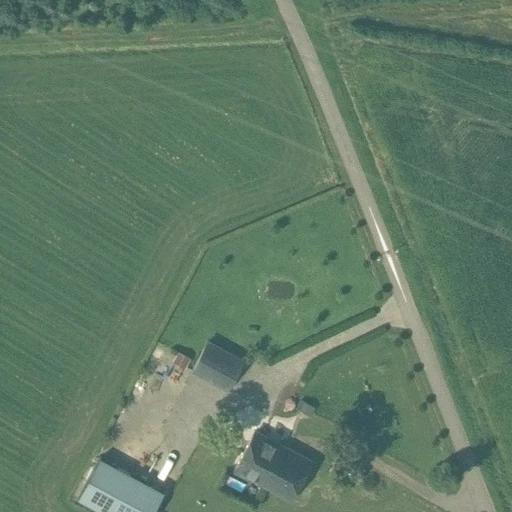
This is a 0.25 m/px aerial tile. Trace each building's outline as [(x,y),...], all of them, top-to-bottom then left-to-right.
[(242,364),(206,345),(192,374),(227,392),(242,364)] [(264,486),(283,448),(255,434),(235,472),(264,486)] [(312,463),(283,448),(264,486),(292,501),(312,463)] [(365,470),(338,456),(328,472),(357,488),(365,470)] [(157,511),(166,495),(100,461),(78,504),(93,511),(157,511)]
